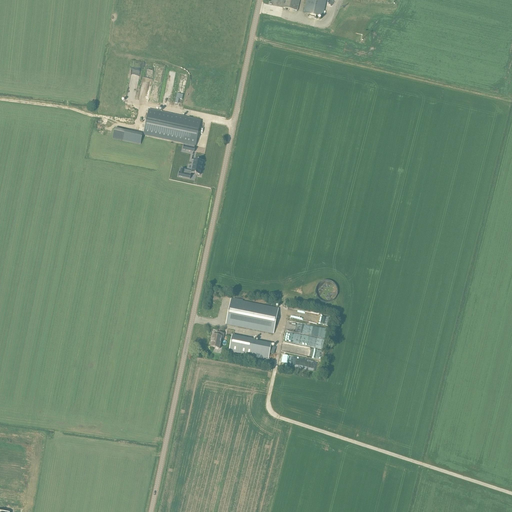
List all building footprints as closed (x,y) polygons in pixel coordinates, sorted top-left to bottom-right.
[(284,0),(283,7),(288,9),(297,11),(299,0),(284,0)] [(307,0),(304,12),(309,14),(308,17),(316,19),(317,15),(322,17),(326,0),(307,0)] [(149,109),(143,135),(186,144),(185,151),(189,152),(193,153),(194,152),(195,146),(201,121),(196,120),(149,109)] [(179,172),(178,177),(178,176),(188,179),(190,179),(191,175),(191,173),(200,175),(203,162),(203,161),(194,159),(194,160),(192,172),(185,170),(181,169),(180,169),(181,169),(181,170),(180,173),(179,172)] [(338,295),(329,279),(316,287),(325,303),(338,295)] [(278,309),(231,299),(226,324),(273,334),(278,309)] [(318,315),(290,308),(288,316),(316,323),(318,315)] [(222,333),(217,332),(216,336),(212,335),(211,339),(212,340),(211,347),(220,349),(222,338),(223,338),(224,334),(222,333)] [(254,339),(232,335),(229,351),(250,356),(263,359),(263,358),(268,359),(272,344),(254,340),(254,339)] [(323,348),(289,344),(288,354),(321,359),(323,348)]
